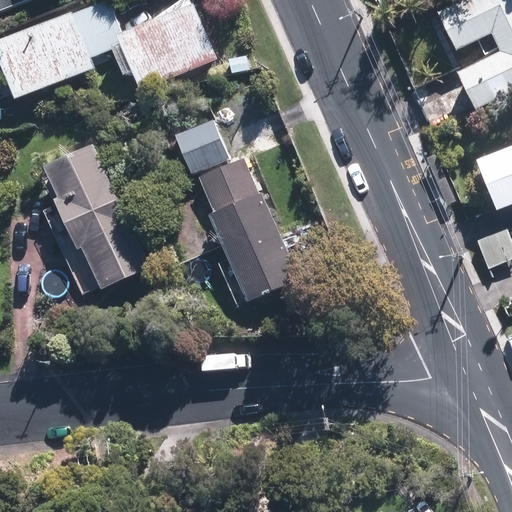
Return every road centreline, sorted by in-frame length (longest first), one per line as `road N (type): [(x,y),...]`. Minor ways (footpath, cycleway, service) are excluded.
road 1 (residential): [(0,412),(209,390),(477,383)]
road 2 (residential): [(310,0),(477,383)]
